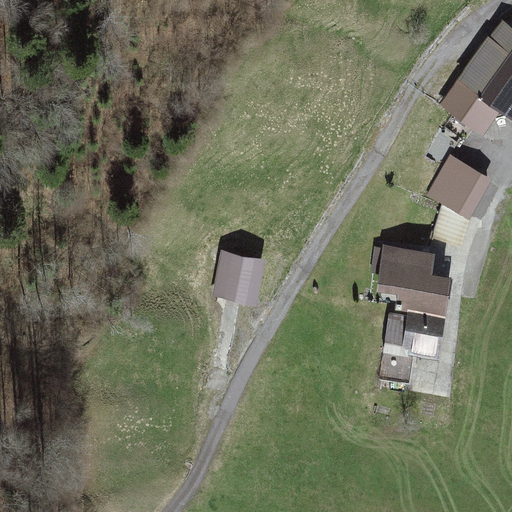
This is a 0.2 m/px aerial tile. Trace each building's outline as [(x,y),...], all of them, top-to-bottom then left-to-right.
[(511,26),(507,23),(446,110),(488,140),(504,117),(511,122),(511,26)] [(498,181),(450,160),(431,202),(447,209),(433,241),(462,254),(475,224),(485,228),(501,193),(494,190),(498,181)] [(442,259),(386,251),(380,299),(403,302),(402,309),(410,310),(409,321),(452,328),(458,284),(439,281),(442,259)] [(269,268),(225,259),(217,305),(260,313),(269,268)] [(445,368),(452,328),(409,321),(393,318),(387,359),(445,368)]
